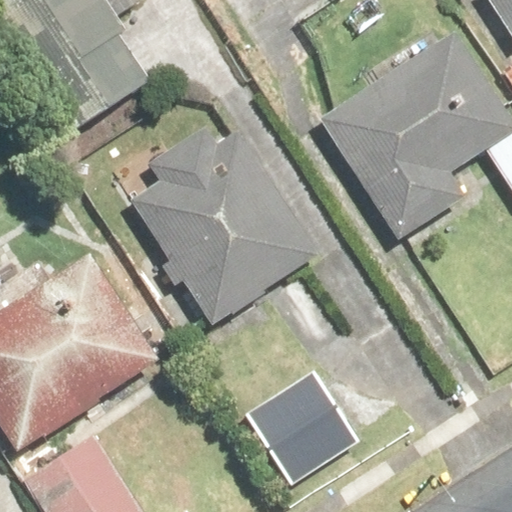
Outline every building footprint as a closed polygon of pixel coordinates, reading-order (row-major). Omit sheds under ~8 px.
[(60,0),(102,59),(96,63),(130,109),(202,57),(160,0),(60,0)] [(511,72),(507,76),(511,83),(511,0),(499,0),(511,20),(511,72)] [(511,101),(471,36),(332,122),(407,243),(479,199),(465,177),(493,160),(511,189),(511,101)] [(248,131),(227,146),(216,130),(155,172),(166,188),(141,205),(228,332),(278,298),(322,362),(352,341),(307,275),(334,256),(248,131)] [(77,285),(72,277),(0,325),(0,413),(30,458),(172,363),(107,265),(77,285)] [(150,511),(101,437),(32,483),(50,511),(150,511)]
